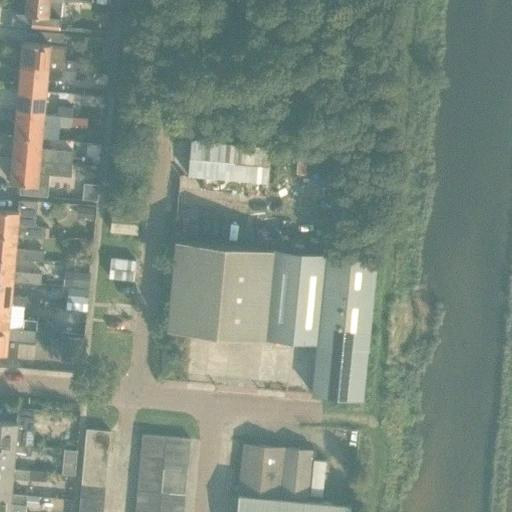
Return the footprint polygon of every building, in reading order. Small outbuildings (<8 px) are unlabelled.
[(26,0),(25,15),(32,16),(31,28),(59,31),(62,1),(78,3),(79,0),(92,1),(92,0),(26,0)] [(20,67),(76,72),(78,60),(66,59),(67,45),(62,44),(63,34),(38,32),(37,45),(22,43),(20,67)] [(104,38),(102,57),(111,58),(112,47),(112,39),(111,38),(104,38)] [(20,67),(18,90),(45,92),(46,79),(76,82),(76,80),(76,72),(20,67)] [(84,73),(76,72),(76,80),(84,81),(84,73)] [(16,113),(43,116),(45,92),(18,90),(16,113)] [(58,117),(72,118),(73,106),(59,105),(58,117)] [(16,113),(13,136),(41,139),(42,123),(57,125),(58,117),(43,116),(16,113)] [(72,126),(72,118),(58,117),(57,125),(72,126)] [(11,159),(72,165),(73,150),(40,146),(41,139),(13,136),(11,159)] [(188,176),(269,183),(273,148),(192,141),(188,176)] [(11,159),(9,183),(19,184),(18,194),(46,197),(48,182),(48,175),(71,178),(72,165),(11,159)] [(83,194),(86,180),(72,177),(69,191),(83,194)] [(84,191),(83,199),(98,200),(99,192),(84,191)] [(0,235),(16,237),(44,239),(45,229),(34,228),(37,203),(18,202),(17,212),(0,210),(0,235)] [(82,218),(94,220),(95,208),(83,206),(82,218)] [(111,234),(137,236),(139,214),(113,212),(111,234)] [(0,258),(14,260),(42,262),(43,253),(15,250),(16,237),(0,235),(0,258)] [(92,254),(94,242),(87,241),(85,253),(92,254)] [(362,400),(367,349),(375,259),(174,242),(166,332),(316,345),(312,396),(362,400)] [(0,282),(12,284),(40,286),(41,276),(13,273),(14,260),(0,258),(0,282)] [(108,279),(133,282),(135,263),(110,260),(108,279)] [(87,287),(89,272),(70,270),(69,285),(71,286),(87,287)] [(0,306),(10,307),(37,310),(38,301),(10,298),(12,284),(0,282),(0,306)] [(87,287),(71,286),(70,300),(86,301),(87,291),(87,287)] [(49,319),(72,320),(72,304),(50,303),(49,319)] [(0,306),(0,329),(7,330),(10,307),(0,306)] [(21,332),(35,333),(36,323),(22,322),(21,332)] [(21,332),(7,330),(0,329),(0,364),(15,366),(17,343),(34,344),(35,333),(21,332)] [(63,334),(62,347),(71,347),(70,360),(81,361),(83,336),(63,334)] [(0,423),(0,445),(25,448),(27,432),(33,432),(34,422),(35,411),(17,409),(16,420),(16,425),(0,423)] [(85,442),(109,444),(110,432),(86,430),(85,442)] [(141,447),(165,449),(166,438),(142,435),(141,447)] [(165,452),(189,454),(191,440),(166,438),(165,449),(165,452)] [(109,444),(85,442),(84,453),(108,455),(109,444)] [(0,445),(0,470),(12,471),(14,456),(31,457),(32,448),(25,448),(0,445)] [(347,511),(348,504),(305,501),(309,452),(243,446),(237,511),(347,511)] [(164,460),(165,452),(165,449),(141,447),(140,458),(164,460)] [(66,448),(65,456),(77,457),(78,449),(66,448)] [(165,452),(164,460),(163,465),(188,468),(189,454),(165,452)] [(83,464),(106,466),(108,455),(84,453),(83,464)] [(163,471),(163,465),(164,460),(140,458),(139,469),(163,471)] [(82,474),(105,477),(106,466),(83,464),(82,474)] [(163,465),(163,471),(162,479),(187,481),(188,468),(163,465)] [(162,482),(162,479),(163,471),(139,469),(138,480),(162,482)] [(0,494),(10,496),(11,480),(28,482),(46,484),(47,475),(12,471),(0,470),(0,494)] [(82,474),(81,486),(104,488),(105,477),(82,474)] [(160,493),(185,496),(187,481),(162,479),(162,482),(160,493)] [(137,491),(160,493),(162,482),(138,480),(137,491)] [(104,488),(81,486),(79,497),(103,500),(104,488)] [(160,493),(137,491),(136,491),(135,502),(159,505),(160,493)] [(159,505),(159,507),(184,509),(185,496),(160,493),(159,505)] [(0,511),(25,511),(26,508),(27,498),(10,496),(0,494),(0,511)] [(103,500),(79,497),(78,509),(102,511),(103,500)] [(27,498),(26,508),(37,509),(38,499),(27,498)] [(135,502),(134,511),(158,511),(159,507),(159,505),(135,502)]
